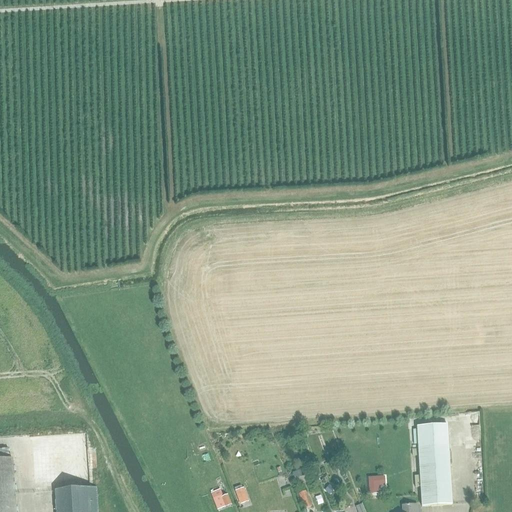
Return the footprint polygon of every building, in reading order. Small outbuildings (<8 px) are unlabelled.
[(470,422),(471,430),(479,428),(478,420),(470,422)] [(452,505),(447,425),(417,427),(422,507),(452,505)] [(196,456),(205,454),(199,435),(190,437),(196,456)] [(16,511),(13,459),(0,459),(0,511),(16,511)] [(302,470),(293,474),(295,479),(304,475),(302,470)] [(282,492),(288,490),(286,484),(280,486),(282,492)] [(329,485),(325,491),(329,494),(334,489),(329,485)] [(55,491),(56,511),(97,511),(96,488),(55,491)] [(244,488),(236,491),(241,505),(249,502),(244,488)] [(306,492),(299,494),(304,510),(311,507),(306,492)] [(227,496),(222,498),(227,508),(231,506),(227,496)]
